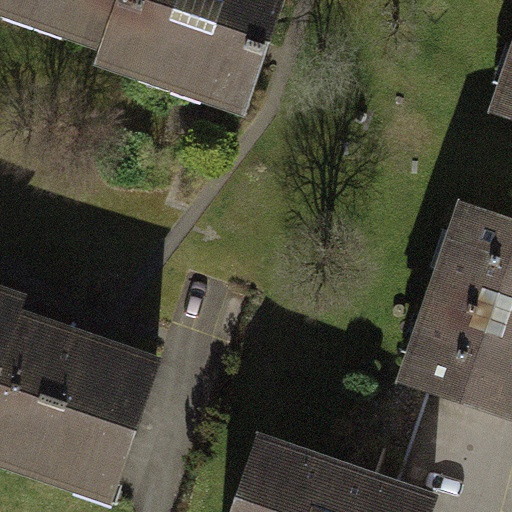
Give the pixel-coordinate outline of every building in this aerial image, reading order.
[(0,0),(0,8),(112,48),(128,0),(0,0)] [(128,0),(112,48),(107,62),(247,110),(284,0),(128,0)] [(511,79),(500,114),(511,117),(511,79)] [(511,228),(467,214),(411,381),(511,415),(511,228)] [(0,293),(0,372),(19,317),(24,302),(0,293)] [(0,372),(0,461),(112,500),(159,365),(19,317),(0,372)] [(265,445),(242,511),(430,511),(434,502),(265,445)]
